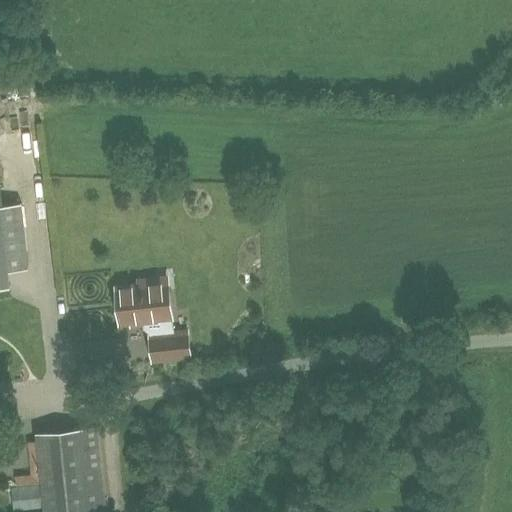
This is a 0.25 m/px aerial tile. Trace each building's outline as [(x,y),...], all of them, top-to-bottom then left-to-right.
[(0,286),(10,286),(1,204),(0,203),(0,286)] [(167,276),(157,277),(138,280),(139,284),(116,287),(120,323),(131,321),(131,325),(158,322),(157,318),(171,317),(167,276)] [(187,331),(173,332),(149,335),(152,360),(190,356),(187,331)] [(206,343),(197,344),(198,356),(207,355),(206,343)] [(105,511),(97,426),(36,432),(44,511),(105,511)] [(15,459),(9,444),(0,447),(0,449),(5,463),(15,459)]
